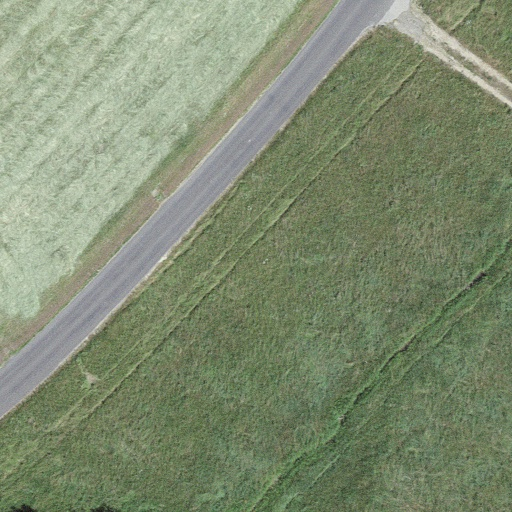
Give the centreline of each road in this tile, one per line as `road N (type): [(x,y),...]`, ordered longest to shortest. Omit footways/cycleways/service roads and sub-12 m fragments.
road 1 (unclassified): [(0,393),(118,287),(368,0)]
road 2 (track): [(383,0),(511,96)]
